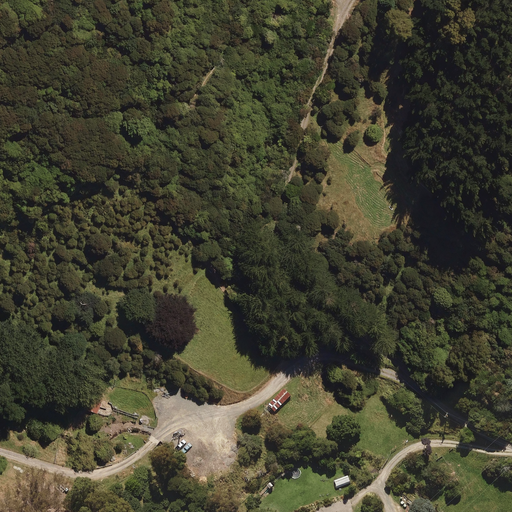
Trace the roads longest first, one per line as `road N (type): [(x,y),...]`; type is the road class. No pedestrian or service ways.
road 1 (track): [(337,0),(291,81),(279,173),(286,247),(302,295),(379,363)]
road 2 (residential): [(379,363),(511,443)]
